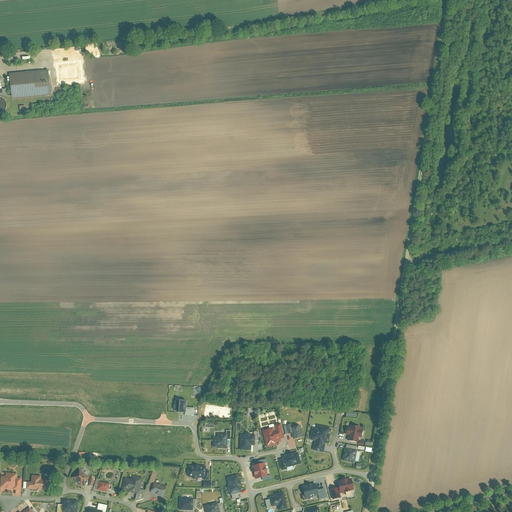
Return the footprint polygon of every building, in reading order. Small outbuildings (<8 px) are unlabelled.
[(48,71),(9,75),(11,101),(50,97),(48,71)] [(148,401),(127,400),(127,410),(132,410),(132,412),(147,413),(148,401)] [(178,413),(185,414),(186,401),(175,401),(174,410),(178,411),(178,413)] [(195,408),(186,408),(185,416),(194,416),(195,408)] [(283,439),(279,424),(273,426),(273,428),(261,431),(265,449),(276,447),(276,444),(280,443),(279,440),(283,439)] [(330,427),(317,425),(317,428),(312,428),(310,440),(314,441),(312,451),(324,453),(325,445),(327,445),(328,440),(329,441),(330,434),(328,434),(330,427)] [(303,439),(299,426),(290,428),(290,426),(285,427),(287,436),(291,435),(293,442),(303,439)] [(360,428),(349,426),(349,428),(347,428),(345,437),(348,438),(347,442),(357,444),(358,439),(360,439),(361,431),(360,431),(360,428)] [(239,436),(238,451),(249,451),(249,447),(254,447),(254,437),(250,437),(248,435),(245,435),(244,436),(239,436)] [(216,450),(226,451),(226,436),(217,436),(217,439),(212,439),(212,449),(216,449),(216,450)] [(357,449),(345,447),(343,460),(355,462),(357,449)] [(301,464),(298,452),(282,456),(282,459),(279,460),(281,470),(287,469),(286,468),(301,464)] [(265,458),(250,462),(254,474),(268,470),(265,458)] [(187,477),(187,479),(191,479),(193,481),(196,481),(198,480),(205,480),(205,481),(203,482),(203,490),(212,490),(212,484),(210,484),(210,472),(206,472),(207,467),(184,467),(184,477),(187,477)] [(79,470),(70,479),(81,489),(89,480),(79,470)] [(5,478),(1,478),(0,490),(5,490),(5,491),(13,491),(13,493),(22,493),(22,480),(17,479),(17,475),(5,475),(5,478)] [(238,475),(226,478),(228,486),(227,486),(229,496),(241,493),(240,486),(242,486),(240,480),(239,480),(238,475)] [(26,483),(26,489),(30,489),(30,491),(37,491),(37,492),(40,492),(40,491),(46,491),(46,480),(41,480),(41,477),(31,477),(31,483),(26,483)] [(131,482),(124,480),(121,490),(129,492),(128,494),(139,496),(143,480),(132,477),(131,482)] [(339,483),(336,484),(339,495),(344,494),(344,496),(349,495),(349,492),(353,491),(350,480),(347,481),(346,480),(338,482),(339,483)] [(109,485),(98,483),(96,492),(107,494),(109,485)] [(316,483),(302,486),(306,500),(320,496),(316,483)] [(167,488),(154,484),(151,495),(164,499),(167,488)] [(284,491),(274,494),(275,496),(268,497),(271,507),(277,506),(278,511),(288,509),(284,491)] [(193,498),(179,498),(179,510),(193,511),(193,498)] [(219,511),(217,499),(204,502),(205,511),(219,511)] [(77,511),(78,502),(62,500),(61,511),(77,511)]
